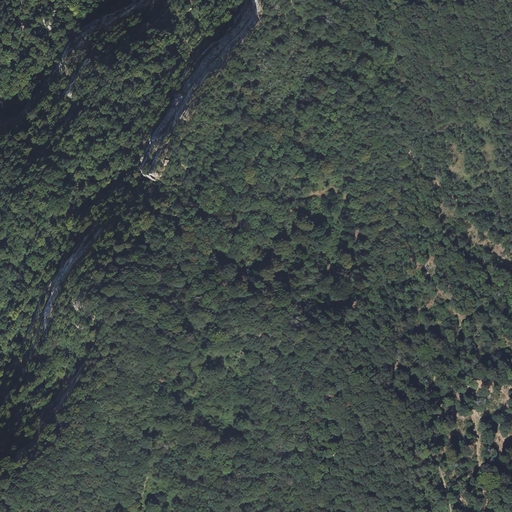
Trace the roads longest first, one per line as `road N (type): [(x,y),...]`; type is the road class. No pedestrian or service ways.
road 1 (track): [(450,511),(403,370),(340,288),(313,226)]
road 2 (track): [(493,511),(471,399),(511,421)]
